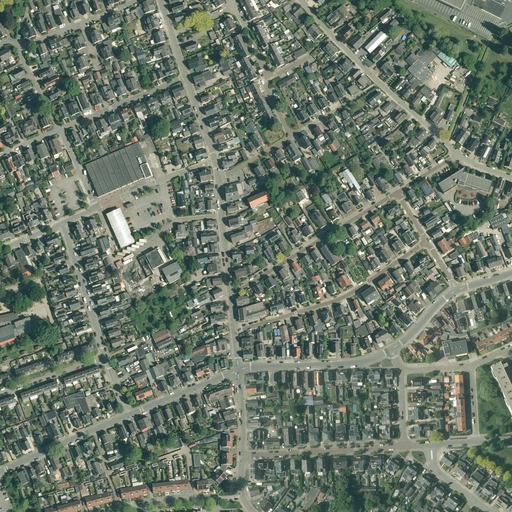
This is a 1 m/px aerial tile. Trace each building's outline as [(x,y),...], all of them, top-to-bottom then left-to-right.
[(97,0),(92,2),(93,5),(95,12),(100,10),(98,4),(100,3),(99,0),(97,0)] [(221,0),(220,0),(213,3),(216,8),(224,4),(221,0)] [(435,0),(450,7),(460,12),(465,0),(435,0)] [(29,9),(30,12),(35,10),(31,1),(26,3),(29,9)] [(140,10),(153,6),(151,1),(138,5),(140,10)] [(75,10),(76,10),(77,9),(74,2),(73,3),(72,3),(72,4),(71,4),(71,5),(71,6),(71,8),(69,9),(70,12),(73,19),(74,19),(75,19),(76,19),(77,18),(78,17),(75,10)] [(251,2),(242,7),(245,12),(253,7),(251,2)] [(171,9),(171,10),(171,12),(172,12),(173,13),(184,9),(182,3),(171,7),(171,9)] [(336,17),(337,16),(338,15),(342,19),(345,15),(352,9),(349,5),(346,7),(344,4),(339,9),(335,12),(336,13),(334,14),(332,11),(328,15),(327,15),(324,18),(327,21),(331,25),(336,20),(338,18),(336,17)] [(289,20),(291,18),(300,9),(297,5),(291,11),(289,10),(284,14),(289,20)] [(140,10),(137,12),(135,12),(137,16),(138,16),(139,19),(146,16),(145,14),(155,11),(153,6),(140,10)] [(247,17),(256,12),(253,7),(245,12),(247,17)] [(53,11),(55,15),(56,19),(60,26),(65,24),(63,21),(64,21),(62,17),(62,16),(59,9),(53,11)] [(304,13),(300,9),(291,18),(298,25),(301,22),(298,18),(304,13)] [(377,17),(381,22),(392,13),(388,9),(377,17)] [(256,12),(247,17),(250,22),(252,20),(253,23),(259,20),(257,18),(258,17),(256,12)] [(182,15),(182,14),(174,17),(175,20),(175,21),(175,22),(176,22),(176,23),(180,22),(180,23),(184,22),(183,21),(184,20),(186,20),(184,14),(182,15)] [(40,15),(36,17),(38,22),(36,23),(41,34),(46,32),(42,22),(43,22),(40,15)] [(114,17),(112,17),(116,29),(122,27),(120,24),(123,23),(121,17),(118,18),(117,16),(114,17)] [(51,17),(46,19),(51,30),(56,28),(51,17)] [(105,23),(107,29),(108,32),(116,29),(112,17),(109,18),(110,19),(107,20),(108,22),(105,23)] [(145,20),(146,26),(157,22),(156,18),(155,17),(145,20)] [(225,28),(234,23),(231,18),(222,23),(225,28)] [(394,20),(382,33),(386,38),(387,36),(399,24),(394,20)] [(157,22),(146,26),(148,31),(159,27),(157,22)] [(234,23),(225,28),(226,31),(224,32),(226,37),(236,32),(235,29),(236,28),(234,23)] [(252,29),(255,34),(263,30),(261,28),(264,26),(262,23),(259,24),(260,25),(252,29)] [(347,29),(341,35),(346,39),(353,32),(349,28),(352,25),(350,23),(347,25),(345,27),(347,29)] [(31,38),(27,28),(25,24),(23,25),(22,27),(24,31),(21,32),(24,40),(28,38),(28,39),(31,38)] [(31,26),(27,28),(31,38),(36,36),(33,28),(32,29),(31,26)] [(308,26),(306,28),(303,30),(303,31),(307,35),(306,35),(308,38),(311,36),(317,30),(313,26),(310,28),(308,26)] [(265,35),(263,30),(255,34),(258,39),(265,35)] [(310,40),(311,40),(315,44),(320,40),(318,37),(321,35),(317,30),(311,36),(308,38),(310,40)] [(102,32),(99,33),(98,31),(94,32),(93,31),(90,33),(91,33),(90,34),(92,39),(100,36),(103,34),(102,32)] [(155,39),(153,40),(154,45),(156,44),(165,42),(162,32),(153,35),(155,39)] [(370,54),(386,38),(382,33),(381,32),(364,49),(368,52),(369,54),(370,54)] [(236,34),(234,35),(229,38),(233,45),(235,44),(242,41),(240,35),(237,37),(236,34)] [(359,34),(355,38),(349,43),(353,47),(361,39),(360,38),(362,37),(359,34)] [(258,39),(260,45),(268,41),(265,35),(258,39)] [(100,36),(92,39),(94,44),(97,43),(98,45),(102,43),(103,42),(100,36)] [(75,46),(83,42),(81,37),(81,38),(80,37),(77,38),(78,39),(73,40),(75,46)] [(362,37),(361,39),(353,47),(356,50),(364,43),(363,42),(365,40),(362,37)] [(388,38),(383,43),(387,46),(392,41),(388,38)] [(56,40),(54,41),(58,49),(66,46),(63,40),(60,41),(59,39),(56,40)] [(58,49),(54,41),(52,41),(52,42),(49,43),(50,45),(47,46),(51,55),(54,54),(52,51),(58,49)] [(235,44),(237,50),(245,46),(242,41),(235,44)] [(271,46),(268,41),(260,45),(263,50),(265,49),(266,48),(271,46)] [(86,48),(83,42),(75,46),(77,51),(86,48)] [(268,51),(269,53),(280,48),(277,42),(271,46),(266,48),(265,49),(267,52),(268,51)] [(110,43),(104,46),(105,48),(101,50),(103,55),(114,51),(113,48),(111,43),(110,43)] [(194,50),(194,49),(197,48),(195,43),(192,43),(189,44),(189,45),(185,46),(187,52),(190,51),(194,50)] [(430,50),(437,56),(451,68),(458,61),(436,43),(430,50)] [(45,58),(47,58),(49,57),(47,53),(48,53),(44,44),(40,46),(45,58)] [(327,54),(334,48),(329,44),(326,47),(324,44),(319,49),(323,53),(325,52),(327,54)] [(45,58),(40,46),(36,47),(40,56),(41,58),(43,63),(48,61),(47,58),(45,58)] [(154,54),(168,50),(167,46),(153,51),(154,54)] [(248,51),(245,46),(237,50),(240,55),(248,51)] [(399,47),(394,52),(400,57),(404,52),(399,47)] [(282,53),(280,48),(269,53),(272,58),(281,53),(282,53)] [(334,48),(327,54),(330,56),(328,58),(332,62),(337,57),(335,55),(338,52),(334,48)] [(380,48),(369,58),(375,64),(382,57),(380,56),(384,51),(380,48)] [(3,52),(9,63),(10,62),(9,58),(12,57),(9,52),(10,52),(9,49),(8,50),(8,49),(3,52)] [(303,49),(294,53),(297,59),(307,53),(303,49)] [(436,57),(428,49),(424,53),(420,57),(418,60),(426,67),(436,57)] [(168,50),(154,54),(153,55),(154,57),(155,57),(156,59),(162,57),(162,58),(170,56),(168,50)] [(116,56),(114,51),(103,55),(105,60),(109,59),(110,62),(119,58),(118,55),(116,56)] [(250,56),(248,51),(240,55),(242,60),(247,58),(250,56)] [(9,63),(3,52),(0,53),(0,58),(2,62),(5,60),(7,64),(9,63)] [(138,60),(144,59),(145,58),(143,52),(140,53),(136,54),(138,60)] [(281,53),(272,58),(274,63),(282,59),(281,56),(283,55),(281,53)] [(77,66),(79,65),(87,62),(85,57),(81,58),(79,56),(74,58),(77,66)] [(410,57),(406,61),(410,66),(414,62),(410,57)] [(198,58),(187,62),(190,70),(201,66),(198,58)] [(249,63),(247,58),(242,60),(239,62),(241,67),(249,63)] [(283,62),(282,59),(274,63),(277,68),(284,65),(285,66),(289,64),(287,60),(283,62)] [(410,85),(408,83),(404,87),(406,89),(401,94),(405,98),(407,96),(408,96),(411,93),(420,83),(422,84),(432,73),(418,59),(407,70),(414,77),(408,82),(410,84),(410,85)] [(221,67),(223,70),(229,67),(226,60),(220,63),(221,67)] [(339,70),(341,72),(349,64),(346,60),(345,61),(344,60),(342,61),(343,63),(340,66),(341,68),(339,70)] [(159,70),(160,72),(167,69),(167,71),(174,69),(171,61),(160,64),(162,69),(159,70)] [(384,72),(393,63),(390,61),(388,64),(387,63),(381,69),(384,72)] [(89,67),(87,62),(79,65),(77,66),(80,74),(86,72),(85,69),(89,67)] [(252,68),(249,63),(241,67),(244,72),(252,68)] [(393,63),(384,72),(388,76),(388,75),(390,78),(396,71),(393,68),(395,66),(393,63)] [(353,67),(349,64),(341,72),(344,75),(346,73),(353,67)] [(48,79),(55,75),(54,73),(51,67),(45,70),(38,74),(39,76),(39,77),(40,78),(41,78),(41,79),(47,76),(48,79)] [(232,73),(230,69),(229,67),(222,71),(225,77),(232,73)] [(156,74),(158,80),(163,78),(166,77),(177,73),(175,68),(174,69),(167,71),(167,69),(160,72),(156,74)] [(254,73),(252,68),(244,72),(246,77),(254,73)] [(16,80),(11,82),(13,85),(20,81),(19,79),(25,75),(22,69),(12,73),(16,80)] [(348,76),(353,81),(355,79),(355,80),(360,74),(356,70),(353,73),(352,72),(350,75),(348,76)] [(131,72),(127,73),(134,91),(139,89),(138,88),(140,88),(139,85),(137,86),(135,81),(138,81),(133,71),(131,72)] [(210,71),(207,73),(204,74),(204,73),(193,77),(194,81),(211,76),(212,75),(210,71)] [(99,72),(94,74),(97,81),(102,78),(99,72)] [(134,91),(127,73),(124,75),(127,82),(128,84),(127,85),(130,92),(134,91)] [(257,78),(254,73),(246,77),(249,82),(257,78)] [(55,75),(48,79),(49,81),(43,84),(44,86),(45,88),(46,88),(53,85),(55,83),(53,79),(56,77),(57,79),(60,77),(59,74),(55,76),(55,75)] [(152,82),(158,80),(156,74),(150,76),(152,82)] [(212,75),(211,76),(194,81),(196,86),(199,84),(200,88),(206,86),(204,83),(215,79),(214,75),(212,76),(212,75)] [(291,76),(286,79),(289,84),(294,82),(291,76)] [(359,77),(355,81),(357,83),(358,82),(363,87),(369,82),(368,81),(369,81),(366,78),(365,78),(363,76),(361,79),(359,77)] [(280,90),(289,84),(286,79),(276,84),(280,90)] [(397,91),(402,85),(404,87),(408,83),(406,81),(405,82),(401,79),(393,87),(397,91)] [(78,89),(75,80),(70,82),(74,91),(78,89)] [(118,85),(122,95),(126,94),(125,91),(126,91),(121,80),(117,81),(118,85)] [(17,87),(19,90),(30,84),(28,81),(20,85),(17,87)] [(114,91),(115,91),(118,97),(122,95),(118,85),(116,86),(115,83),(112,84),(114,91)] [(249,93),(251,92),(259,88),(256,83),(248,87),(250,90),(248,91),(249,93)] [(334,89),(340,99),(341,99),(344,98),(344,97),(346,96),(340,85),(338,83),(336,84),(338,87),(334,89)] [(30,84),(19,90),(21,94),(24,92),(26,92),(27,92),(27,90),(32,88),(30,84)] [(348,90),(351,96),(354,95),(354,96),(358,93),(358,92),(354,86),(351,87),(350,85),(345,88),(347,90),(348,90)] [(172,96),(184,91),(182,86),(172,91),(173,94),(172,95),(172,96)] [(416,97),(411,103),(410,104),(413,106),(413,105),(415,107),(420,101),(424,96),(427,99),(430,94),(432,92),(426,86),(423,89),(416,97)] [(106,102),(110,100),(106,90),(105,87),(101,89),(102,92),(103,94),(106,102)] [(106,90),(110,100),(114,99),(113,95),(110,88),(106,90)] [(261,94),(259,88),(251,92),(253,97),(261,94)] [(50,98),(61,92),(59,89),(53,92),(49,95),(50,98)] [(184,91),(172,96),(173,98),(175,105),(178,104),(176,100),(186,96),(184,91)] [(338,101),(332,91),(327,94),(329,96),(329,97),(333,104),(333,103),(334,103),(335,103),(336,102),(338,101)] [(382,97),(378,92),(377,91),(366,101),(372,108),(380,102),(381,103),(384,100),(382,97)] [(61,92),(50,98),(52,101),(56,98),(57,99),(61,97),(61,96),(62,98),(64,97),(61,92)] [(94,95),(98,105),(102,104),(99,96),(98,93),(94,95)] [(168,93),(163,94),(169,108),(172,106),(170,102),(172,102),(168,93)] [(166,109),(169,108),(163,94),(159,96),(163,105),(164,105),(166,109)] [(261,94),(253,97),(255,100),(253,101),(254,104),(256,103),(264,99),(261,94)] [(27,99),(25,100),(28,106),(30,104),(37,100),(35,95),(31,97),(31,96),(27,98),(27,99)] [(98,105),(94,95),(90,96),(91,99),(91,100),(94,107),(98,105)] [(207,95),(200,98),(202,104),(210,101),(212,100),(210,95),(208,95),(207,95)] [(328,107),(328,106),(326,102),(324,98),(322,96),(319,98),(325,109),(328,107)] [(489,103),(494,106),(496,100),(489,97),(487,103),(489,103)] [(155,98),(151,99),(155,108),(156,111),(160,109),(155,98)] [(325,109),(319,98),(316,100),(317,102),(317,103),(319,106),(320,106),(322,110),(323,109),(323,110),(325,109)] [(87,99),(80,102),(81,106),(84,111),(89,109),(87,105),(89,104),(87,99)] [(156,111),(155,108),(151,99),(146,101),(151,113),(153,112),(154,114),(157,113),(156,111)] [(266,104),(264,99),(256,103),(258,108),(266,104)] [(311,116),(313,116),(315,115),(308,104),(307,101),(302,104),(305,109),(306,109),(309,113),(309,112),(311,116)] [(318,113),(317,113),(318,112),(316,109),(316,108),(314,104),(313,105),(312,102),(308,104),(315,115),(318,113)] [(384,111),(391,105),(388,102),(381,108),(384,111)] [(76,103),(72,104),(76,114),(80,113),(76,103)] [(142,103),(138,105),(143,117),(148,115),(142,103)] [(76,114),(72,104),(67,106),(72,116),(76,114)] [(218,104),(216,105),(208,108),(204,110),(207,116),(216,113),(218,112),(221,111),(218,104)] [(266,104),(258,108),(261,113),(269,109),(266,104)] [(7,105),(3,107),(9,119),(13,117),(7,105)] [(147,127),(143,117),(138,105),(133,107),(142,129),(147,127)] [(183,105),(177,108),(179,114),(182,113),(183,116),(192,112),(189,106),(184,108),(183,105)] [(393,107),(391,105),(384,111),(386,114),(389,111),(391,112),(394,109),(393,107)] [(300,108),(295,111),(298,115),(302,122),(302,121),(303,122),(305,121),(305,120),(307,119),(303,112),(302,110),(304,109),(302,106),(300,107),(300,108)] [(65,119),(60,107),(56,109),(57,110),(57,111),(57,112),(58,111),(57,111),(58,111),(59,115),(60,115),(61,117),(62,119),(62,120),(65,119)] [(125,111),(129,121),(134,119),(130,109),(125,111)] [(269,109),(261,113),(259,114),(260,116),(262,115),(264,118),(271,114),(269,109)] [(445,120),(451,122),(455,112),(449,109),(445,120)] [(130,122),(129,121),(125,111),(120,113),(125,123),(123,124),(125,129),(127,128),(125,124),(130,122)] [(342,122),(344,125),(345,126),(352,121),(350,118),(346,111),(341,114),(345,121),(342,122)] [(434,112),(429,119),(435,124),(441,117),(434,112)] [(391,127),(393,126),(403,115),(400,113),(396,117),(393,114),(385,121),(391,127)] [(122,128),(121,124),(117,114),(114,115),(113,115),(112,116),(118,129),(122,128)] [(271,114),(264,118),(266,123),(274,119),(271,114)] [(46,115),(38,119),(39,121),(42,129),(50,125),(47,118),(46,115)] [(232,115),(230,116),(222,119),(221,117),(209,121),(211,129),(219,126),(220,128),(237,120),(236,116),(233,117),(232,115)] [(403,115),(393,126),(395,128),(398,125),(399,125),(406,118),(403,115)] [(30,122),(27,123),(31,134),(35,133),(34,132),(37,130),(34,124),(37,123),(35,116),(29,119),(30,122)] [(113,132),(118,129),(112,116),(110,117),(111,117),(107,118),(112,128),(113,132)] [(493,121),(503,126),(505,122),(494,117),(493,121)] [(104,120),(96,123),(99,131),(97,132),(99,138),(102,137),(101,134),(108,131),(104,120)] [(332,120),(328,122),(328,123),(327,124),(330,130),(332,129),(334,132),(338,129),(336,126),(332,120)] [(171,128),(168,121),(162,124),(165,130),(171,128)] [(28,135),(31,134),(27,123),(23,125),(22,122),(16,124),(19,130),(22,129),(25,136),(28,134),(28,135)] [(405,127),(402,131),(404,133),(408,135),(412,130),(412,129),(414,126),(409,122),(404,127),(405,127)] [(252,123),(247,126),(252,134),(257,131),(252,123)] [(187,132),(198,128),(197,127),(196,124),(188,127),(189,127),(185,128),(186,130),(187,132)] [(174,133),(183,130),(181,125),(172,128),(174,133)] [(498,125),(494,135),(498,137),(503,128),(498,125)] [(92,126),(87,128),(89,134),(88,135),(90,141),(97,138),(92,126)] [(10,135),(13,142),(15,141),(19,139),(16,132),(13,128),(8,131),(10,135)] [(328,138),(326,134),(323,136),(322,135),(318,128),(313,131),(317,138),(318,140),(324,137),(325,140),(328,138)] [(368,144),(376,139),(377,138),(375,135),(373,137),(372,136),(370,133),(374,130),(373,128),(367,131),(367,132),(363,134),(362,135),(365,138),(368,144)] [(140,130),(135,132),(138,140),(143,138),(140,130)] [(218,133),(214,135),(214,136),(217,145),(225,142),(233,138),(230,130),(224,132),(223,130),(218,132),(218,133)] [(415,142),(424,133),(421,130),(412,139),(415,142)] [(454,139),(455,140),(455,141),(458,143),(465,133),(462,130),(458,137),(456,136),(454,139)] [(325,133),(326,134),(328,138),(331,143),(331,142),(333,145),(335,144),(334,141),(335,140),(329,131),(325,133)] [(13,142),(10,135),(9,135),(8,133),(3,135),(4,138),(7,144),(11,143),(13,142)] [(78,136),(76,136),(75,133),(69,135),(73,144),(74,147),(80,144),(78,141),(81,140),(82,143),(84,142),(81,134),(78,135),(78,136)] [(426,135),(424,133),(415,142),(413,144),(415,147),(418,144),(426,135)] [(465,133),(458,143),(462,146),(469,135),(465,133)] [(250,138),(253,142),(257,149),(258,148),(260,148),(260,147),(262,145),(260,142),(261,142),(259,138),(257,136),(256,134),(250,138)] [(484,145),(484,146),(478,157),(482,159),(489,145),(489,144),(486,143),(489,137),(485,135),(481,143),(484,145)] [(195,145),(203,143),(201,137),(196,139),(196,138),(193,139),(193,140),(190,141),(191,144),(194,143),(195,145)] [(241,137),(238,139),(242,147),(245,146),(247,150),(248,149),(250,153),(251,152),(251,153),(253,152),(253,151),(255,150),(251,143),(249,140),(244,144),(241,137)] [(299,141),(304,151),(311,147),(305,137),(299,141)] [(363,137),(358,141),(361,146),(367,142),(363,137)] [(235,147),(234,144),(240,142),(238,138),(232,139),(233,140),(225,143),(226,144),(218,147),(220,152),(228,150),(235,147)] [(62,153),(60,147),(57,139),(52,141),(58,151),(59,154),(62,153)] [(376,139),(368,144),(370,148),(379,142),(376,139)] [(473,139),(466,148),(472,152),(479,143),(473,139)] [(311,142),(317,152),(321,150),(315,140),(311,142)] [(425,148),(429,152),(431,149),(437,144),(432,140),(427,146),(425,148)] [(48,143),(51,150),(54,156),(59,154),(58,151),(52,141),(48,143)] [(138,143),(85,166),(99,198),(152,175),(150,169),(141,149),(138,143)] [(40,146),(45,158),(48,157),(49,156),(47,152),(44,144),(40,146)] [(102,145),(96,148),(100,156),(106,154),(102,145)] [(292,145),(286,148),(288,151),(288,152),(292,158),(298,155),(292,145)] [(489,145),(482,159),(486,161),(493,147),(489,145)] [(42,159),(45,158),(40,146),(35,148),(39,156),(39,155),(41,160),(42,159)] [(179,158),(178,155),(180,155),(179,151),(177,152),(176,147),(173,148),(174,153),(173,153),(174,156),(173,156),(174,159),(173,159),(175,167),(181,165),(179,158)] [(404,153),(406,157),(414,151),(412,148),(404,153)] [(495,152),(491,162),(492,162),(492,163),(494,163),(497,164),(500,153),(498,153),(500,149),(496,148),(495,152)] [(196,157),(206,154),(205,149),(194,153),(196,157)] [(31,150),(24,153),(28,162),(26,163),(27,166),(34,163),(33,161),(35,160),(31,150)] [(277,160),(279,159),(279,160),(281,162),(286,159),(284,157),(280,150),(275,153),(276,154),(275,155),(277,160)] [(229,161),(221,163),(223,170),(231,169),(233,167),(232,161),(235,160),(235,158),(234,153),(228,154),(229,161)] [(375,157),(377,159),(379,162),(385,158),(385,159),(381,153),(375,157)] [(194,161),(197,160),(197,162),(201,161),(204,160),(208,159),(206,154),(196,157),(193,158),(194,161)] [(15,162),(18,168),(18,169),(20,167),(24,165),(23,162),(19,155),(14,158),(16,161),(15,162)] [(405,159),(411,167),(415,165),(409,156),(405,159)] [(305,157),(301,159),(308,172),(312,169),(305,157)] [(395,158),(391,160),(395,168),(399,165),(395,158)] [(10,159),(5,162),(8,169),(9,169),(10,171),(12,170),(11,168),(14,167),(10,159)] [(383,169),(379,162),(377,159),(371,162),(378,172),(383,169)] [(270,172),(272,176),(273,176),(278,173),(276,169),(275,167),(273,164),(272,164),(270,161),(265,164),(269,170),(270,172)] [(64,165),(66,170),(67,172),(75,168),(72,162),(64,165)] [(296,172),(291,163),(287,165),(292,174),(296,172)] [(407,165),(406,166),(402,168),(403,169),(408,177),(413,174),(409,167),(407,165)] [(52,174),(54,178),(60,175),(57,167),(50,170),(52,174)] [(259,167),(254,170),(259,179),(264,176),(263,174),(264,173),(261,168),(260,168),(259,167)] [(465,167),(458,172),(437,185),(443,194),(458,186),(469,189),(473,190),(477,190),(480,190),(488,193),(492,182),(464,173),(465,169),(465,167)] [(350,173),(347,170),(342,173),(344,176),(353,191),(353,192),(359,189),(350,173)] [(395,175),(392,177),(396,184),(401,181),(399,177),(400,176),(398,174),(396,172),(394,173),(395,175)] [(370,176),(366,178),(372,187),(376,185),(370,176)] [(254,177),(247,181),(250,186),(257,184),(254,177)] [(499,180),(496,189),(501,191),(504,182),(499,180)] [(382,181),(377,184),(378,186),(382,193),(387,189),(383,183),(382,181)] [(424,197),(426,201),(427,202),(435,197),(437,201),(441,199),(434,188),(431,190),(426,182),(419,186),(425,196),(424,197)] [(228,188),(225,188),(226,202),(238,200),(238,197),(240,196),(241,201),(249,197),(247,191),(243,192),(241,183),(228,186),(228,188)] [(370,191),(369,188),(367,190),(366,188),(367,187),(365,184),(360,187),(365,194),(369,201),(374,197),(370,191)] [(298,204),(304,200),(306,199),(302,192),(306,189),(306,188),(305,187),(299,191),(293,195),(298,204)] [(13,189),(6,192),(9,198),(15,194),(13,189)] [(288,189),(279,195),(282,200),(292,194),(288,189)] [(320,195),(327,205),(332,202),(325,191),(320,195)] [(334,191),(328,194),(333,201),(338,198),(334,191)] [(362,202),(358,196),(357,197),(353,192),(353,191),(348,194),(351,200),(352,200),(356,206),(358,205),(359,205),(360,205),(360,204),(361,203),(360,203),(362,202)] [(412,191),(407,194),(411,200),(412,202),(417,200),(416,197),(412,191)] [(267,192),(247,200),(250,209),(270,200),(269,197),(270,196),(269,194),(268,195),(267,192)] [(186,206),(184,195),(177,197),(179,208),(186,206)] [(339,200),(342,205),(341,206),(346,213),(351,210),(347,202),(349,201),(346,196),(339,200)] [(492,200),(490,209),(494,216),(499,213),(496,210),(498,202),(497,201),(498,198),(494,197),(493,200),(492,200)] [(41,207),(47,220),(48,220),(49,221),(50,220),(51,219),(47,210),(45,205),(43,206),(42,203),(40,200),(38,201),(39,202),(40,204),(41,207)] [(41,207),(40,204),(39,202),(33,205),(36,212),(39,211),(40,213),(44,222),(45,222),(46,222),(47,221),(47,220),(41,207)] [(390,216),(399,210),(395,204),(386,209),(387,210),(390,216)] [(427,208),(421,211),(424,216),(430,213),(427,208)] [(120,209),(106,215),(121,248),(135,243),(120,209)] [(338,218),(334,211),(332,209),(327,212),(328,214),(333,221),(338,218)] [(310,214),(311,217),(315,224),(316,223),(320,229),(326,225),(322,218),(318,212),(316,214),(314,211),(310,214)] [(444,222),(452,217),(449,212),(445,215),(446,216),(442,219),(444,222)] [(34,214),(30,216),(34,226),(36,225),(37,226),(38,225),(39,224),(36,217),(35,217),(34,214)] [(505,251),(509,259),(511,257),(511,240),(511,239),(509,234),(510,234),(508,228),(502,214),(490,221),(493,230),(501,228),(505,238),(507,243),(506,244),(508,250),(505,251)] [(376,215),(370,219),(375,227),(378,225),(380,227),(382,225),(376,215)] [(33,227),(34,226),(30,216),(26,218),(27,220),(27,221),(30,228),(31,228),(33,228),(33,227)] [(288,216),(285,218),(289,225),(293,223),(288,216)] [(437,222),(436,220),(434,216),(429,219),(429,220),(425,223),(428,228),(435,223),(437,222)] [(393,221),(396,226),(403,222),(400,217),(393,221)] [(298,218),(295,221),(293,222),(296,228),(302,224),(298,218)] [(19,220),(15,221),(20,232),(21,232),(22,232),(24,231),(24,230),(25,230),(22,223),(21,224),(19,220)] [(90,222),(95,233),(98,231),(97,229),(97,228),(93,220),(90,222)] [(241,221),(229,224),(230,228),(235,227),(235,228),(238,227),(238,226),(239,226),(242,225),(245,224),(244,220),(241,221)] [(18,233),(20,232),(15,221),(11,223),(13,227),(11,228),(14,235),(15,234),(16,235),(18,234),(18,233)] [(366,221),(360,225),(363,230),(361,231),(363,234),(371,229),(369,226),(366,221)] [(491,225),(489,221),(471,230),(464,235),(463,235),(467,244),(473,241),(470,236),(473,234),(479,231),(480,232),(485,229),(491,225)] [(91,234),(95,233),(90,222),(86,224),(89,232),(90,232),(91,234)] [(9,237),(7,231),(10,230),(7,223),(4,224),(6,230),(4,227),(0,229),(5,239),(6,238),(7,239),(9,238),(9,237)] [(80,225),(76,227),(82,240),(85,238),(84,234),(80,225)] [(233,244),(248,238),(246,233),(253,231),(252,230),(253,230),(251,225),(244,227),(245,230),(242,231),(230,236),(233,244)] [(307,226),(306,225),(304,226),(305,228),(301,230),(306,238),(312,234),(311,232),(313,231),(310,226),(308,227),(307,226)] [(444,234),(441,229),(443,228),(441,225),(436,228),(437,231),(432,234),(435,240),(444,234)] [(78,241),(82,240),(76,227),(72,229),(76,237),(78,241)] [(353,227),(347,230),(351,237),(352,237),(353,239),(358,236),(357,234),(353,227)] [(294,229),(290,232),(297,243),(300,241),(298,238),(300,237),(297,233),(294,229)] [(382,230),(376,233),(379,238),(385,234),(382,230)] [(404,231),(412,243),(415,241),(409,231),(407,233),(406,230),(404,231)] [(412,243),(404,231),(399,234),(401,237),(402,236),(408,245),(412,243)] [(294,245),(297,243),(290,232),(288,234),(290,238),(290,239),(290,240),(291,242),(292,242),(294,245)] [(275,233),(267,238),(271,243),(279,239),(275,233)] [(50,237),(54,246),(60,244),(56,235),(50,237)] [(498,245),(494,235),(490,237),(494,247),(498,245)] [(387,243),(383,236),(378,239),(383,246),(387,243)] [(54,246),(50,237),(45,239),(49,248),(54,246)] [(398,241),(395,237),(394,237),(392,239),(401,251),(402,250),(403,249),(404,248),(399,241),(398,241)] [(184,248),(192,246),(191,239),(189,239),(188,240),(188,242),(183,243),(184,248)] [(398,252),(398,253),(399,252),(401,251),(392,239),(390,240),(392,243),(391,243),(392,245),(392,246),(397,253),(398,252)] [(282,240),(277,243),(278,245),(281,249),(279,251),(280,253),(282,252),(287,249),(285,245),(286,244),(284,242),(283,242),(282,240)] [(441,249),(448,245),(444,240),(438,244),(441,249)] [(269,249),(268,247),(266,244),(265,244),(263,241),(261,243),(271,259),(274,257),(271,253),(272,252),(270,249),(269,249)] [(40,242),(35,245),(36,248),(36,249),(37,252),(38,252),(39,254),(44,252),(43,250),(43,249),(40,242)] [(479,242),(474,244),(479,253),(483,251),(479,242)] [(271,259),(261,243),(259,244),(262,250),(262,251),(263,253),(265,257),(266,256),(268,261),(271,259)] [(81,254),(94,249),(92,245),(88,246),(88,247),(80,250),(81,254)] [(208,248),(203,249),(204,253),(206,253),(207,254),(208,254),(218,253),(217,245),(207,246),(208,248)] [(328,245),(320,249),(327,260),(328,259),(332,266),(340,261),(332,248),(331,249),(328,245)] [(448,245),(441,249),(444,255),(451,250),(448,245)] [(27,256),(25,257),(30,268),(33,267),(31,264),(29,259),(34,257),(35,257),(34,257),(33,254),(30,247),(29,247),(28,247),(27,247),(27,248),(25,249),(25,251),(27,256)] [(246,252),(243,253),(243,252),(240,252),(236,252),(236,253),(232,254),(233,260),(236,260),(237,263),(241,262),(241,259),(241,256),(243,255),(243,257),(246,256),(254,255),(253,248),(245,249),(246,252)] [(380,250),(387,261),(390,259),(387,254),(385,250),(384,250),(384,249),(383,248),(380,250)] [(94,249),(81,254),(82,258),(90,255),(91,255),(95,254),(94,249)] [(21,272),(23,278),(33,274),(30,268),(25,257),(22,250),(15,253),(18,260),(19,263),(17,264),(17,265),(16,265),(20,272),(21,272)] [(144,256),(116,270),(126,289),(142,281),(142,280),(153,274),(150,268),(150,267),(151,267),(152,270),(163,264),(156,250),(145,256),(149,264),(148,264),(144,256)] [(387,261),(380,250),(376,253),(378,255),(380,258),(384,263),(387,261)] [(316,251),(311,254),(317,264),(319,262),(318,262),(321,260),(319,258),(320,257),(316,251)] [(493,258),(496,267),(503,265),(500,257),(496,259),(496,258),(497,257),(496,255),(495,254),(494,251),(491,252),(492,255),(493,258)] [(18,260),(15,261),(14,257),(12,258),(10,254),(4,257),(9,268),(15,265),(17,264),(19,263),(18,260)] [(49,260),(53,258),(54,260),(55,263),(57,262),(58,262),(65,260),(63,254),(56,257),(55,257),(54,255),(48,257),(49,260)] [(210,261),(210,262),(219,261),(218,255),(209,256),(206,256),(206,255),(198,257),(196,257),(198,264),(207,262),(210,261)] [(416,265),(420,271),(426,267),(423,264),(428,261),(424,255),(417,260),(419,262),(416,265)] [(307,256),(302,259),(306,266),(307,265),(308,268),(312,266),(310,264),(311,263),(307,256)] [(85,266),(98,262),(97,257),(92,259),(92,260),(84,262),(85,266)] [(374,257),(368,261),(370,263),(369,263),(374,270),(376,268),(376,269),(380,266),(374,257)] [(496,267),(493,258),(491,259),(491,260),(487,261),(489,269),(496,267)] [(477,261),(473,262),(473,264),(475,272),(481,271),(480,266),(481,266),(480,263),(479,263),(479,260),(477,261)] [(219,261),(210,262),(206,263),(208,275),(214,274),(214,275),(220,274),(219,261)] [(98,262),(85,266),(86,270),(94,268),(95,268),(100,266),(98,262)] [(302,269),(301,269),(299,266),(298,267),(295,262),(292,265),(294,269),(292,270),(298,280),(301,278),(299,275),(304,273),(302,269)] [(415,274),(420,271),(416,265),(412,267),(409,262),(404,266),(410,275),(414,273),(415,274)] [(177,263),(162,271),(169,285),(184,277),(177,263)] [(459,278),(465,276),(462,268),(461,265),(455,267),(456,270),(459,278)] [(62,267),(58,268),(60,275),(68,272),(66,266),(62,267)] [(235,275),(252,270),(251,266),(245,267),(243,268),(234,270),(235,275)] [(292,282),(290,279),(290,277),(289,277),(289,276),(290,275),(289,274),(288,274),(285,269),(281,271),(287,281),(291,288),(294,286),(292,282)] [(89,279),(102,275),(100,270),(96,272),(88,275),(89,279)] [(253,273),(252,270),(235,275),(236,279),(245,277),(245,276),(248,275),(253,273)] [(291,288),(287,281),(281,271),(278,273),(281,278),(280,279),(282,280),(282,281),(283,280),(284,283),(285,285),(281,287),(283,291),(291,288)] [(392,274),(396,281),(397,280),(400,284),(394,288),(397,293),(406,287),(403,282),(404,281),(401,277),(397,271),(392,274)] [(340,275),(341,278),(344,283),(345,282),(347,286),(348,285),(349,286),(351,285),(351,284),(346,275),(344,276),(343,273),(340,275)] [(61,280),(61,282),(60,282),(62,286),(65,285),(65,286),(69,284),(72,283),(70,277),(66,278),(66,277),(63,278),(63,279),(61,280)] [(383,280),(387,287),(392,284),(388,277),(383,280)] [(275,285),(271,278),(265,281),(270,288),(275,285)] [(345,287),(347,286),(345,282),(344,283),(341,278),(337,280),(342,289),(343,289),(345,288),(345,287)] [(387,287),(383,280),(378,284),(382,291),(386,288),(387,291),(386,291),(388,294),(391,292),(389,290),(387,287)] [(435,282),(431,286),(437,293),(442,289),(441,289),(442,288),(440,285),(439,286),(435,282)] [(329,287),(327,288),(329,291),(330,294),(332,294),(336,293),(333,283),(328,285),(329,287)] [(511,295),(508,284),(505,284),(504,284),(503,285),(506,297),(511,295)] [(259,297),(258,296),(264,292),(259,285),(253,288),(256,293),(254,294),(257,299),(259,297)] [(416,292),(413,288),(411,285),(407,288),(401,292),(407,299),(413,295),(413,294),(416,292)] [(426,294),(427,293),(432,298),(432,297),(433,298),(436,296),(435,295),(437,294),(430,286),(428,288),(426,287),(423,290),(426,294)] [(495,296),(496,299),(502,297),(499,286),(493,288),(494,292),(493,292),(494,296),(495,296)] [(319,287),(313,289),(316,299),(322,297),(320,291),(321,291),(322,290),(321,288),(320,288),(319,288),(319,287)] [(372,287),(367,291),(374,302),(373,300),(378,296),(372,287)] [(212,293),(209,294),(213,302),(216,300),(216,301),(219,299),(219,298),(223,296),(220,289),(212,293)] [(280,292),(281,297),(282,299),(285,298),(285,299),(285,300),(287,305),(288,305),(289,308),(292,307),(288,295),(285,295),(284,291),(280,292)] [(368,306),(374,302),(367,291),(361,295),(368,306)] [(59,301),(64,299),(67,298),(73,296),(76,295),(75,292),(60,296),(58,297),(59,301)] [(298,294),(298,296),(298,297),(301,304),(307,302),(304,295),(303,292),(298,294)] [(487,292),(481,294),(483,302),(484,301),(484,304),(489,302),(488,300),(489,300),(487,292)] [(121,295),(123,301),(131,298),(128,293),(121,295)] [(288,295),(292,307),(295,306),(296,306),(294,297),(295,297),(294,293),(288,295)] [(207,294),(197,299),(199,304),(209,299),(207,294)] [(387,298),(385,294),(382,296),(387,304),(395,298),(392,294),(387,298)] [(480,310),(480,309),(476,295),(471,297),(475,310),(476,310),(476,313),(480,312),(480,311),(480,310)] [(246,296),(241,297),(243,305),(249,304),(248,304),(250,303),(249,300),(247,300),(246,296)] [(97,304),(98,304),(98,306),(107,303),(107,302),(113,301),(112,297),(109,299),(97,302),(97,304)] [(280,301),(275,303),(277,311),(278,311),(279,311),(280,311),(280,310),(283,309),(281,301),(280,301)] [(356,301),(350,303),(354,312),(357,311),(360,319),(364,317),(361,309),(359,310),(356,301)] [(414,301),(408,306),(412,310),(414,308),(418,312),(423,308),(418,302),(416,304),(414,301)] [(266,302),(262,303),(251,306),(246,308),(238,310),(240,322),(248,321),(248,320),(265,315),(264,309),(263,309),(263,307),(268,307),(267,304),(266,302)] [(214,306),(210,306),(211,312),(223,310),(222,303),(214,304),(214,306)] [(275,303),(269,305),(271,313),(274,312),(275,312),(276,312),(276,311),(277,311),(275,303)] [(342,306),(336,308),(339,316),(340,316),(341,319),(345,317),(344,314),(346,313),(345,310),(344,310),(342,306)] [(441,312),(441,313),(446,319),(448,321),(453,318),(451,315),(446,309),(443,311),(441,312)] [(329,323),(330,326),(331,329),(334,328),(333,325),(334,325),(332,320),(329,311),(326,312),(329,323)] [(370,311),(366,313),(370,320),(374,318),(370,311)] [(0,344),(16,339),(35,333),(30,319),(20,322),(19,320),(17,312),(0,316),(0,327),(1,329),(0,329),(0,344)] [(404,314),(401,316),(399,318),(401,320),(404,324),(404,323),(407,326),(408,325),(409,325),(410,324),(412,321),(406,316),(404,314)] [(82,316),(71,320),(68,321),(69,324),(75,323),(81,321),(84,320),(82,316)] [(309,318),(312,327),(314,326),(316,332),(324,331),(321,324),(318,325),(315,316),(309,318)] [(378,317),(376,319),(382,328),(384,326),(378,317)] [(438,329),(440,327),(444,324),(445,327),(448,324),(444,320),(442,322),(438,318),(432,323),(438,329)] [(301,319),(294,322),(296,331),(304,328),(301,319)] [(113,321),(105,323),(107,329),(114,326),(114,324),(117,323),(116,320),(113,321)] [(397,333),(397,332),(400,330),(394,321),(389,325),(391,327),(390,328),(395,334),(396,334),(397,333)] [(456,322),(452,323),(449,326),(453,330),(455,329),(457,328),(456,322)] [(278,323),(279,327),(282,343),(289,341),(286,326),(281,327),(281,323),(278,323)] [(77,325),(74,326),(75,329),(73,330),(74,334),(79,332),(79,333),(87,330),(85,324),(78,327),(77,325)] [(503,325),(505,330),(509,336),(511,334),(511,327),(508,329),(506,324),(503,325)] [(364,325),(356,330),(358,333),(359,332),(361,337),(368,334),(364,325)] [(224,327),(215,329),(217,335),(225,333),(224,327)] [(115,330),(108,332),(110,338),(117,336),(117,335),(117,334),(121,333),(120,329),(116,330),(115,330)] [(166,329),(152,336),(159,352),(175,345),(175,344),(173,344),(166,329)] [(500,331),(497,333),(498,334),(501,340),(506,338),(509,337),(509,336),(505,330),(501,332),(500,331)] [(385,331),(379,334),(383,341),(389,338),(385,331)] [(425,332),(422,337),(428,341),(431,336),(425,332)] [(450,333),(441,332),(440,340),(446,341),(447,335),(449,335),(450,333)] [(493,336),(493,335),(492,333),(489,334),(491,337),(494,343),(498,341),(498,342),(502,340),(501,340),(498,334),(493,336)] [(378,344),(383,341),(379,334),(374,337),(378,344)] [(250,348),(254,347),(253,341),(252,341),(252,337),(249,338),(241,339),(243,349),(250,348)] [(424,346),(428,341),(422,337),(418,342),(424,346)] [(494,343),(491,337),(486,339),(485,338),(483,339),(483,340),(487,347),(491,345),(494,344),(494,343)] [(369,349),(370,348),(368,341),(367,341),(366,338),(361,340),(362,343),(361,343),(362,346),(363,346),(364,350),(367,349),(368,350),(369,349)] [(117,340),(111,342),(113,348),(120,345),(120,343),(123,342),(122,339),(119,340),(117,340)] [(214,342),(214,344),(203,346),(184,355),(186,360),(192,357),(192,356),(191,356),(204,351),(205,356),(211,355),(211,354),(213,353),(227,350),(226,345),(225,339),(217,341),(214,342)] [(478,342),(477,342),(475,343),(476,344),(479,351),(479,350),(483,348),(483,349),(487,347),(483,340),(478,343),(478,342)] [(465,342),(451,344),(451,341),(442,343),(444,356),(446,355),(446,358),(448,357),(448,358),(448,359),(455,358),(455,357),(454,357),(453,356),(467,354),(465,342)] [(182,343),(177,345),(181,354),(186,352),(182,343)] [(263,343),(256,346),(257,353),(258,358),(265,358),(263,343)] [(84,347),(86,353),(93,351),(92,348),(93,348),(92,344),(91,345),(84,347)] [(422,349),(420,351),(419,350),(416,347),(415,347),(413,345),(409,349),(413,355),(417,352),(419,355),(420,355),(423,358),(426,356),(426,355),(426,354),(422,349)] [(248,353),(243,353),(244,359),(247,359),(247,360),(252,359),(251,354),(257,353),(256,346),(254,347),(250,348),(251,350),(247,351),(248,353)] [(265,353),(266,353),(267,353),(267,357),(273,357),(273,347),(270,347),(270,346),(265,346),(265,353)] [(77,349),(80,356),(86,353),(84,347),(77,349)] [(139,361),(146,357),(145,355),(142,347),(135,350),(135,351),(130,353),(131,356),(136,354),(139,361)] [(431,348),(428,353),(434,357),(437,352),(431,348)] [(80,356),(77,349),(70,352),(73,358),(80,356)] [(63,354),(66,361),(73,358),(70,352),(63,354)] [(150,353),(145,355),(146,357),(150,369),(155,367),(150,353)] [(66,361),(63,354),(57,357),(55,357),(57,361),(58,361),(59,363),(66,361)] [(125,358),(117,361),(119,367),(132,362),(130,356),(125,358)] [(51,359),(43,362),(45,368),(52,366),(51,363),(52,363),(51,359)] [(135,382),(136,382),(142,379),(147,377),(146,374),(145,371),(150,369),(146,359),(139,362),(144,373),(133,377),(135,382)] [(170,371),(171,371),(172,370),(171,367),(175,366),(172,359),(167,362),(161,364),(161,365),(162,368),(168,365),(170,371)] [(218,364),(213,365),(213,370),(214,370),(214,372),(218,372),(218,370),(228,368),(229,368),(228,359),(220,360),(220,359),(217,360),(218,364)] [(38,371),(45,368),(43,362),(36,364),(38,371)] [(199,364),(201,369),(203,375),(209,372),(207,366),(204,367),(202,363),(199,364)] [(498,383),(504,396),(511,414),(511,392),(511,391),(506,379),(499,364),(500,364),(500,363),(490,368),(492,372),(498,383)] [(31,373),(38,371),(36,364),(29,367),(31,373)] [(150,369),(149,370),(146,371),(150,380),(153,379),(163,375),(163,376),(165,375),(162,368),(161,365),(155,367),(150,369)] [(31,373),(29,367),(22,369),(24,376),(31,373)] [(98,367),(91,369),(93,375),(100,373),(101,373),(102,372),(101,369),(99,369),(98,367)] [(17,378),(24,376),(22,369),(15,371),(15,372),(14,372),(15,376),(16,376),(16,375),(17,378)] [(91,369),(84,372),(87,378),(93,375),(91,369)] [(197,377),(203,375),(201,369),(195,371),(197,377)] [(188,373),(187,373),(187,372),(187,371),(181,373),(182,375),(181,376),(183,379),(183,378),(185,382),(191,380),(189,376),(192,375),(190,372),(188,373)] [(80,380),(87,378),(84,372),(77,374),(80,380)] [(331,373),(325,374),(325,382),(325,385),(331,384),(331,382),(332,382),(333,382),(333,377),(332,377),(331,377),(331,373)] [(8,374),(1,376),(3,383),(10,381),(9,378),(10,377),(9,374),(8,374)] [(77,374),(71,377),(73,383),(80,380),(77,374)] [(311,388),(310,388),(310,374),(304,374),(305,382),(305,385),(302,385),(302,392),(306,392),(306,390),(307,390),(307,395),(313,395),(313,391),(312,388),(311,388)] [(174,375),(168,377),(169,380),(172,388),(173,387),(174,388),(175,387),(176,386),(178,385),(177,381),(176,377),(175,378),(174,375)] [(66,385),(73,383),(71,377),(63,379),(64,382),(63,383),(64,386),(66,385)] [(166,385),(165,382),(163,377),(156,380),(162,392),(163,392),(165,392),(165,391),(168,390),(166,386),(166,385)] [(138,401),(147,397),(142,384),(144,383),(142,379),(136,382),(138,388),(140,388),(141,392),(139,393),(138,390),(131,393),(134,399),(137,398),(138,401)] [(413,387),(419,387),(419,390),(428,390),(427,387),(427,386),(421,387),(421,380),(413,380),(413,381),(412,381),(412,383),(413,384),(413,387)] [(56,382),(49,385),(51,391),(58,388),(59,387),(58,384),(57,385),(56,382)] [(144,383),(142,384),(147,397),(152,395),(150,388),(147,389),(144,383)] [(51,391),(49,385),(42,387),(44,393),(51,391)] [(255,394),(256,394),(264,393),(263,386),(246,387),(247,394),(252,394),(254,394),(255,394)] [(37,395),(44,393),(42,387),(35,389),(37,395)] [(223,399),(230,397),(232,397),(231,387),(223,387),(223,388),(220,389),(220,390),(218,391),(217,390),(204,395),(208,405),(223,399)] [(35,389),(28,392),(30,398),(37,395),(35,389)] [(101,415),(93,399),(97,397),(96,394),(92,395),(85,398),(83,391),(79,393),(75,395),(75,394),(66,397),(70,405),(74,403),(76,407),(79,405),(80,408),(82,411),(83,414),(83,415),(87,413),(92,411),(95,418),(101,415)] [(30,398),(28,392),(21,394),(22,397),(20,397),(22,401),(30,398)] [(266,395),(267,400),(279,398),(278,392),(266,395)] [(13,397),(6,399),(8,406),(15,403),(16,402),(15,399),(14,400),(13,397)] [(313,398),(312,397),(303,398),(304,406),(313,405),(313,398)] [(194,400),(193,400),(196,408),(200,406),(201,409),(203,408),(202,405),(203,405),(201,402),(199,398),(196,399),(195,399),(194,399),(194,400)] [(105,403),(107,408),(109,412),(115,410),(112,403),(111,404),(110,401),(107,402),(105,403)] [(194,407),(192,408),(189,401),(184,403),(188,414),(195,411),(194,407)] [(185,418),(184,415),(180,405),(175,407),(179,418),(180,417),(181,420),(185,418)] [(24,420),(21,411),(19,406),(15,407),(21,422),(24,420)] [(59,411),(61,415),(64,414),(65,417),(69,415),(66,408),(59,411)] [(169,409),(163,412),(167,421),(173,419),(169,409)] [(159,413),(154,416),(155,419),(154,420),(156,424),(156,423),(157,427),(164,425),(162,421),(159,413)] [(81,415),(82,418),(85,425),(90,423),(89,420),(90,419),(88,415),(87,414),(83,415),(83,414),(81,415)] [(77,416),(76,416),(75,415),(71,416),(71,418),(75,426),(76,426),(77,429),(82,426),(79,420),(78,420),(77,416)] [(234,415),(224,418),(220,420),(221,423),(225,421),(236,418),(234,415)] [(45,416),(39,418),(43,427),(49,424),(45,416)] [(143,420),(147,429),(152,426),(149,418),(143,420)] [(142,431),(147,429),(143,420),(138,422),(142,431)] [(234,421),(226,423),(227,425),(224,426),(226,430),(236,427),(234,421)] [(134,424),(128,426),(131,434),(132,436),(135,435),(134,433),(137,432),(134,424)] [(58,436),(54,427),(53,425),(46,428),(50,435),(51,434),(52,438),(58,436)] [(124,427),(119,430),(123,440),(128,438),(124,427)] [(45,443),(40,433),(39,431),(34,433),(35,435),(34,436),(37,442),(38,442),(40,445),(45,443)] [(222,442),(232,442),(232,438),(231,438),(231,437),(228,437),(228,432),(227,432),(215,436),(215,437),(217,438),(218,439),(220,439),(221,439),(222,439),(222,440),(222,442)] [(254,441),(257,441),(264,440),(264,432),(257,432),(253,432),(253,433),(249,433),(249,441),(254,441)] [(107,434),(101,437),(104,445),(105,447),(108,446),(107,443),(110,442),(107,434)] [(27,439),(24,440),(21,442),(25,452),(31,449),(28,442),(28,441),(27,439)] [(279,446),(279,440),(268,440),(268,439),(264,440),(264,447),(267,447),(270,447),(271,447),(273,447),(274,447),(275,447),(276,447),(278,447),(279,446)] [(257,441),(254,441),(254,443),(249,443),(249,444),(248,444),(248,449),(249,449),(249,450),(256,451),(256,450),(257,441)] [(220,451),(228,451),(228,448),(231,448),(231,446),(232,446),(232,442),(222,442),(222,445),(220,445),(220,451)] [(89,443),(81,446),(85,454),(87,453),(88,455),(93,453),(91,451),(92,450),(89,443)] [(15,445),(11,447),(12,449),(13,452),(14,452),(16,456),(21,454),(17,446),(16,444),(14,445),(15,445)] [(114,451),(115,454),(107,457),(109,462),(123,457),(122,454),(121,454),(121,453),(126,452),(125,447),(117,450),(114,451)] [(79,459),(80,460),(82,465),(83,465),(85,464),(83,460),(82,458),(83,457),(82,456),(81,453),(78,448),(73,451),(76,458),(77,460),(79,459)] [(228,451),(220,451),(220,454),(222,454),(222,460),(232,460),(232,456),(231,456),(231,454),(228,454),(228,451)] [(68,452),(62,454),(65,460),(65,461),(66,461),(67,464),(68,463),(71,462),(72,462),(71,459),(68,452)] [(443,463),(445,464),(452,455),(448,452),(447,455),(446,454),(441,461),(441,462),(443,463)] [(455,458),(452,455),(445,464),(446,465),(446,466),(448,467),(449,467),(454,461),(453,460),(455,458)] [(50,461),(54,469),(57,467),(58,468),(60,467),(59,465),(60,465),(58,462),(57,462),(57,460),(56,458),(51,460),(50,461)] [(94,459),(86,462),(88,471),(92,469),(95,476),(102,473),(102,472),(103,472),(102,469),(101,469),(98,462),(96,463),(94,459)] [(387,469),(391,471),(397,462),(394,460),(393,460),(393,459),(392,460),(388,465),(389,466),(387,469)] [(124,460),(121,461),(110,465),(112,470),(123,466),(126,464),(127,463),(126,460),(124,460)] [(127,470),(137,466),(135,460),(130,462),(131,463),(125,465),(127,470)] [(221,468),(226,470),(228,465),(231,465),(231,464),(232,464),(232,460),(222,460),(222,465),(221,465),(221,468)] [(295,473),(298,473),(300,473),(300,469),(298,469),(298,462),(295,462),(294,461),(292,461),(292,463),(291,463),(292,467),(291,467),(291,471),(292,471),(295,470),(295,473)] [(305,462),(305,461),(302,461),(303,473),(311,473),(311,462),(305,462)] [(397,462),(391,471),(394,474),(396,471),(397,471),(401,465),(397,462)] [(457,473),(459,474),(465,466),(462,463),(460,466),(459,465),(454,471),(455,472),(456,474),(457,473)] [(402,478),(405,480),(415,468),(414,466),(414,465),(412,465),(411,464),(404,473),(405,474),(404,474),(405,475),(402,478)] [(41,465),(35,468),(39,477),(45,474),(44,472),(45,471),(43,468),(42,469),(41,465)] [(469,468),(465,466),(459,474),(460,475),(460,476),(461,477),(462,477),(463,478),(467,471),(469,468)] [(226,470),(221,468),(219,470),(220,471),(217,474),(223,480),(228,475),(224,473),(226,470)] [(417,469),(415,468),(405,480),(408,482),(403,489),(406,491),(413,484),(409,481),(410,480),(411,480),(412,479),(414,477),(419,471),(419,470),(418,469),(417,469)] [(29,470),(29,471),(28,471),(31,478),(32,480),(33,483),(35,482),(37,487),(39,486),(36,475),(33,469),(31,470),(30,469),(29,470)] [(26,471),(22,472),(27,484),(31,482),(26,471)] [(28,486),(27,484),(22,472),(18,474),(24,488),(28,486)] [(223,480),(217,474),(213,478),(212,477),(210,480),(212,484),(216,482),(218,486),(223,480)] [(468,482),(472,485),(479,476),(476,474),(474,476),(473,476),(468,482)] [(425,475),(418,484),(416,486),(417,486),(417,487),(418,488),(418,487),(420,489),(422,487),(429,478),(427,477),(427,476),(426,475),(425,475)] [(479,476),(472,485),(476,488),(479,484),(480,485),(482,483),(481,482),(483,479),(479,476)] [(429,478),(422,487),(425,490),(427,487),(428,488),(433,481),(432,481),(432,480),(431,479),(430,479),(429,478)] [(199,492),(203,491),(202,482),(199,482),(199,480),(193,480),(194,488),(197,487),(197,491),(199,491),(199,492)] [(207,481),(202,482),(203,491),(207,491),(207,490),(208,490),(208,486),(212,484),(210,480),(207,480),(207,481)] [(486,485),(486,486),(487,486),(482,492),(486,495),(493,487),(495,484),(495,483),(490,480),(486,485)] [(139,486),(141,496),(147,494),(145,485),(139,486)] [(435,497),(442,488),(441,487),(440,486),(439,486),(438,486),(438,485),(431,494),(432,495),(430,497),(434,499),(435,497)] [(141,496),(139,486),(133,487),(135,497),(141,496)] [(267,492),(266,489),(265,486),(250,490),(251,497),(259,495),(260,496),(264,495),(263,493),(267,492)] [(126,488),(128,498),(135,497),(133,487),(126,488)] [(306,511),(308,510),(321,491),(316,489),(316,490),(311,487),(305,497),(309,500),(302,511),(297,509),(295,511),(306,511)] [(493,487),(486,495),(490,498),(495,492),(494,492),(496,489),(493,487)] [(128,498),(126,488),(120,490),(122,500),(128,498)] [(286,489),(279,495),(282,498),(288,490),(286,488),(286,489)] [(411,488),(405,495),(408,498),(414,491),(411,488)] [(442,488),(435,497),(440,501),(442,498),(446,492),(446,491),(445,490),(444,490),(442,488)] [(499,506),(500,506),(507,497),(503,494),(504,492),(501,490),(497,496),(500,498),(496,503),(497,504),(496,504),(499,506)] [(416,500),(420,502),(426,494),(423,491),(416,500)] [(110,492),(104,494),(106,503),(112,502),(110,492)] [(97,495),(100,505),(106,503),(104,494),(97,495)] [(91,497),(94,507),(100,505),(97,495),(91,497)] [(449,507),(455,499),(454,498),(454,497),(453,496),(452,496),(451,496),(445,504),(449,507)] [(94,507),(91,497),(85,498),(88,508),(94,507)] [(270,501),(271,500),(268,497),(267,498),(266,498),(265,500),(258,507),(262,510),(265,508),(270,501)] [(509,505),(511,507),(511,505),(511,499),(511,500),(507,497),(500,506),(501,507),(503,509),(504,509),(505,510),(509,505)] [(60,500),(62,506),(63,511),(70,511),(68,505),(66,498),(60,500)] [(74,503),(76,510),(77,510),(78,511),(82,510),(79,501),(78,498),(73,499),(74,503)] [(266,511),(272,506),(271,506),(273,503),(275,501),(273,499),(272,499),(271,500),(270,501),(265,508),(262,510),(264,511),(266,511)] [(455,499),(449,507),(453,510),(460,502),(459,502),(459,501),(458,500),(457,500),(455,499)]
